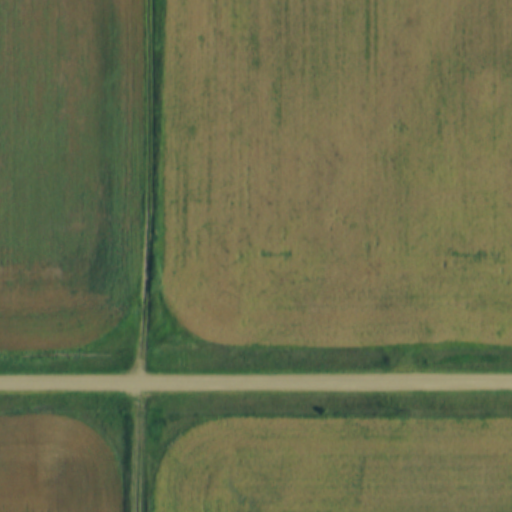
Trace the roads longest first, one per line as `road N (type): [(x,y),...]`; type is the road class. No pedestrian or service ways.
road 1 (track): [(136,511),(146,0)]
road 2 (residential): [(511,383),(0,383)]
